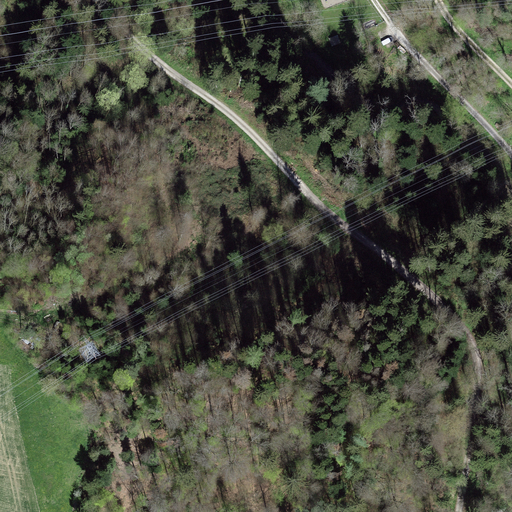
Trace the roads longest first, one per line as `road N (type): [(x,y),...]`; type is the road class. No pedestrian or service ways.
road 1 (track): [(95,0),(166,70),(246,123),(460,326),(478,365),(462,511)]
road 2 (track): [(398,511),(429,475),(459,365),(409,275)]
